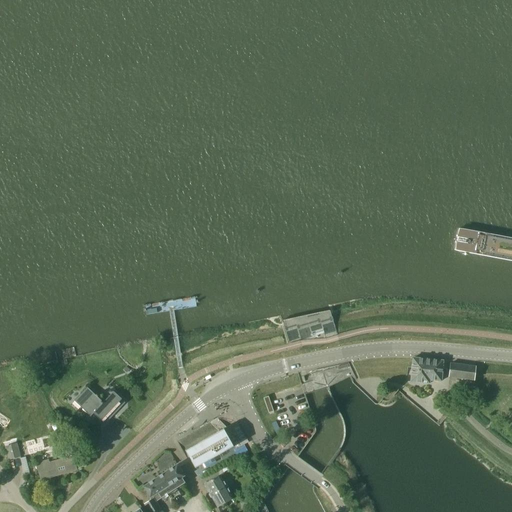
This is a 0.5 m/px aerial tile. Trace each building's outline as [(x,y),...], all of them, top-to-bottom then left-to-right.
[(410,382),(429,384),(429,380),(441,381),(442,361),(412,358),(411,368),(411,369),(410,382)] [(448,377),(460,378),(473,380),(475,366),(450,363),(448,377)] [(90,417),(93,414),(104,424),(123,404),(120,401),(121,399),(113,391),(103,402),(87,388),(74,401),(90,417)] [(268,396),(263,398),(268,413),(273,412),(271,405),(268,397),(268,396)] [(185,450),(195,468),(234,446),(226,432),(224,429),(185,450)] [(15,458),(21,457),(17,443),(4,447),(8,460),(15,458)] [(66,460),(49,464),(48,461),(36,464),(40,479),(76,469),(70,448),(63,450),(66,460)] [(158,477),(143,487),(150,497),(150,501),(145,504),(149,511),(161,511),(155,502),(164,496),(163,496),(166,494),(184,483),(182,480),(181,478),(184,476),(177,464),(158,477)] [(220,475),(212,480),(225,503),(233,498),(220,475)] [(225,503),(212,480),(204,484),(217,507),(225,503)] [(251,509),(250,499),(240,499),(241,510),(249,509),(251,509)]
